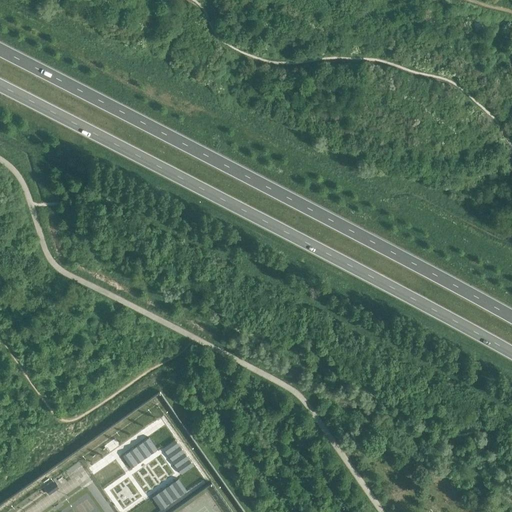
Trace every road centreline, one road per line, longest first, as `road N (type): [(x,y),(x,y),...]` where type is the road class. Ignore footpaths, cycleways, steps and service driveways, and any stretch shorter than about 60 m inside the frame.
road 1 (trunk): [(0,85),(511,353)]
road 2 (trunk): [(511,317),(0,49)]
